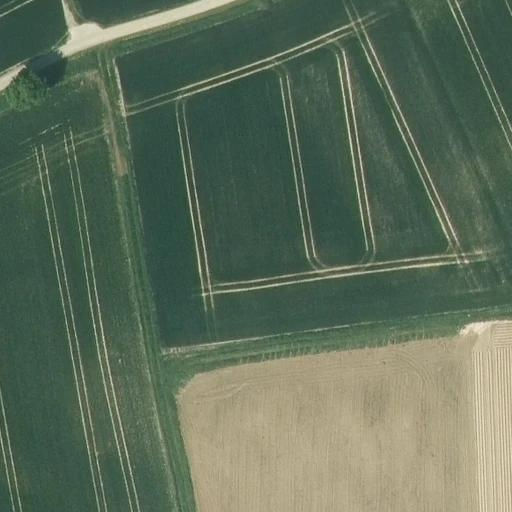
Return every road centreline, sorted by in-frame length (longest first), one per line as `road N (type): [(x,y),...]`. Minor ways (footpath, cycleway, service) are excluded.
road 1 (track): [(100,41),(197,511)]
road 2 (track): [(168,358),(511,315)]
road 3 (track): [(0,86),(77,47),(235,0)]
